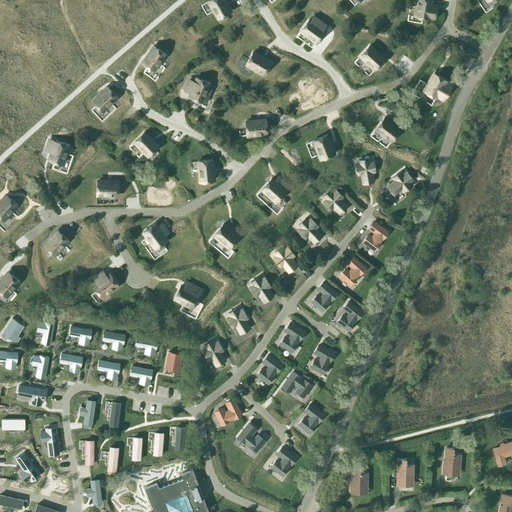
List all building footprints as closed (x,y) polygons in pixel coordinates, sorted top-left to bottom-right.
[(230,11),(223,0),(210,0),(208,1),(218,18),(230,11)] [(417,0),(415,16),(428,18),(429,18),(434,19),(436,6),(431,5),(431,0),(417,0)] [(309,19),(300,31),(317,42),(325,31),(321,28),(323,26),(316,21),(317,20),(313,17),(310,20),(309,19)] [(375,69),(384,59),(369,45),(360,56),(375,69)] [(165,54),(154,46),(142,62),(153,71),(165,54)] [(263,74),(270,62),(253,52),(246,64),(263,74)] [(433,73),(423,91),(435,98),(436,96),(443,100),(451,86),(445,82),(446,81),(433,73)] [(186,82),(182,92),(190,95),(189,96),(202,102),(202,101),(205,102),(210,89),(207,88),(209,83),(196,78),(193,85),(186,82)] [(107,87),(92,101),(102,111),(117,97),(107,87)] [(400,130),(384,118),(375,129),(391,141),(400,130)] [(247,135),(267,134),(265,120),(245,121),(247,135)] [(158,146),(144,132),(134,142),(148,156),(158,146)] [(334,154),(326,135),(313,141),(321,159),(334,154)] [(55,140),(55,142),(48,139),(44,151),(51,153),(49,159),(62,164),(69,145),(55,140)] [(369,162),(369,158),(358,160),(359,164),(356,164),(357,175),(361,174),(363,184),(373,182),(371,172),(375,172),(373,161),(369,162)] [(200,181),(214,180),(212,160),(198,161),(200,181)] [(403,174),(401,171),(392,178),(395,180),(387,186),(393,195),(401,189),(403,191),(411,185),(409,182),(412,180),(406,172),(403,174)] [(274,181),(271,178),(261,189),(276,202),(286,192),(282,189),(286,184),(278,177),(274,181)] [(117,181),(97,181),(97,195),(117,195),(117,181)] [(332,192),(330,189),(322,197),(325,199),(323,202),(330,209),(333,207),(339,213),(347,206),(340,199),(342,196),(335,189),(332,192)] [(17,205),(6,195),(0,202),(0,216),(3,220),(17,205)] [(307,236),(314,242),(321,235),(315,228),(317,226),(310,218),(308,221),(305,218),(297,225),(300,228),(297,230),(305,238),(307,236)] [(222,224),(213,235),(229,248),(238,237),(237,237),(242,231),(229,220),(226,224),(228,226),(227,228),(222,224)] [(388,231),(374,221),(368,228),(375,233),(372,237),(368,234),(363,241),(374,250),(379,243),(382,238),(388,231)] [(157,227),(154,224),(143,232),(155,248),(166,240),(163,236),(168,232),(162,223),(157,227)] [(54,255),(68,240),(58,231),(44,245),(54,255)] [(283,264),(288,271),(297,265),(291,257),(294,255),(287,247),(285,249),(282,246),(274,252),(276,255),(273,258),(280,266),(283,264)] [(365,267),(352,256),(346,262),(353,268),(349,272),(345,269),(340,275),(350,285),(356,278),(355,278),(359,274),(365,267)] [(102,297),(118,285),(109,274),(106,276),(102,271),(93,278),(97,283),(93,286),(102,297)] [(0,281),(0,291),(6,296),(19,281),(8,272),(0,281)] [(258,294),(264,302),(272,296),(267,288),(270,286),(263,277),(261,279),(258,276),(250,282),(252,285),(249,287),(255,296),(258,294)] [(337,293),(323,281),(318,288),(324,293),(320,298),(317,295),(311,301),(322,310),(327,304),(327,303),(331,299),(337,293)] [(174,298),(192,307),(198,295),(197,294),(200,289),(187,282),(184,287),(180,285),(174,298)] [(348,301),(343,308),(350,313),(346,317),(343,315),(337,322),(349,330),(354,323),(353,323),(357,318),(362,312),(348,301)] [(235,325),(240,333),(249,328),(244,320),(247,318),(242,309),(239,311),(237,307),(228,313),(230,316),(227,318),(232,327),(235,325)] [(16,342),(19,337),(16,335),(23,326),(12,318),(4,330),(9,334),(8,336),(16,342)] [(38,322),(37,331),(43,332),(42,336),(41,342),(41,343),(50,344),(53,324),(45,322),(45,323),(38,322)] [(290,322),(285,330),(292,334),(288,339),(285,336),(280,343),(291,351),(296,344),(299,339),(299,340),(304,332),(290,322)] [(70,326),(69,335),(70,335),(76,336),(79,337),(78,343),(88,344),(89,338),(90,338),(91,330),(70,326)] [(104,331),(102,340),(103,340),(109,341),(113,342),(111,348),(121,350),(122,343),(123,344),(124,335),(104,331)] [(136,337),(135,345),(136,345),(136,346),(142,347),(142,346),(145,347),(144,353),(154,355),(155,349),(157,340),(136,337)] [(211,357),(216,366),(225,360),(220,352),(223,350),(217,341),(214,343),(212,340),(203,345),(205,349),(202,350),(208,359),(211,357)] [(310,367),(322,373),(327,365),(326,365),(329,360),(329,361),(333,353),(318,345),(314,352),(321,356),(319,361),(314,359),(310,367)] [(0,351),(0,360),(2,361),(2,360),(6,361),(5,367),(15,368),(15,362),(16,362),(17,353),(0,351)] [(168,352),(165,366),(172,367),(171,370),(181,372),(183,366),(179,366),(181,354),(168,352)] [(61,354),(59,362),(61,362),(61,363),(66,364),(66,363),(70,364),(69,370),(78,372),(79,366),(80,366),(82,357),(61,354)] [(282,365),(268,354),(263,361),(269,366),(266,371),(262,368),(257,375),(268,383),(273,376),(276,371),(276,372),(282,365)] [(33,355),(31,364),(37,366),(37,369),(35,375),(36,375),(35,376),(44,378),(48,357),(39,355),(39,356),(33,355)] [(98,360),(97,369),(98,369),(104,370),(107,371),(106,377),(116,379),(117,372),(118,372),(119,364),(98,360)] [(131,366),(129,374),(131,375),(136,376),(140,376),(139,383),(148,384),(149,378),(150,378),(152,370),(131,366)] [(292,372),(282,386),(289,391),(294,384),(298,387),(296,391),(303,396),(311,384),(304,380),(303,380),(299,377),(299,376),(292,372)] [(17,394),(31,397),(30,403),(39,405),(40,399),(44,400),(46,390),(18,385),(17,394)] [(91,424),(95,400),(85,398),(84,406),(79,405),(78,414),(83,414),(82,422),(91,424)] [(241,415),(234,399),(226,403),(230,410),(225,413),(223,408),(215,412),(221,425),(229,421),(233,418),(234,418),(241,415)] [(117,425),(120,401),(111,400),(109,414),(107,424),(117,425)] [(323,415),(310,404),(304,411),(311,416),(308,420),(304,417),(299,424),(310,433),(315,426),(314,426),(318,421),(323,415)] [(27,417),(4,416),(3,426),(26,427),(27,417)] [(255,429),(249,423),(238,437),(244,442),(245,442),(249,446),(255,451),(264,441),(257,435),(254,439),(250,435),(255,429)] [(45,428),(46,431),(40,432),(41,441),(47,440),(49,455),(58,454),(55,426),(45,428)] [(183,450),(184,426),(175,426),(173,450),(183,450)] [(161,456),(163,431),(154,431),(152,455),(161,456)] [(140,460),(141,436),(132,436),(131,460),(140,460)] [(93,463),(93,439),(84,439),(84,463),(93,463)] [(506,463),(504,456),(511,453),(511,441),(500,445),(500,446),(492,448),(497,465),(506,463)] [(116,470),(118,446),(109,446),(107,470),(116,470)] [(296,457),(282,446),(277,453),(283,458),(280,463),(276,460),(271,467),(282,475),(287,468),(290,464),(296,457)] [(460,458),(460,454),(455,454),(453,454),(453,448),(445,448),(444,462),(443,462),(442,474),(451,474),(451,469),(459,470),(460,458)] [(15,458),(24,470),(19,474),(24,481),(29,478),(31,481),(39,475),(23,453),(15,458)] [(413,468),(413,465),(408,464),(408,465),(405,465),(405,459),(397,459),(397,473),(396,473),(396,485),(405,485),(405,480),(412,480),(413,468)] [(367,476),(367,472),(362,472),(362,473),(359,472),(359,467),(351,467),(351,481),(350,481),(350,493),(359,493),(359,488),(367,488),(367,476)] [(208,511),(201,493),(205,492),(203,488),(200,489),(192,469),(180,474),(182,478),(158,488),(156,483),(144,487),(154,511),(152,511),(208,511)] [(101,502),(98,478),(89,479),(90,487),(85,487),(86,496),(91,495),(92,503),(101,502)] [(23,499),(0,493),(0,502),(21,507),(23,499)] [(499,506),(498,511),(511,511),(511,495),(501,494),(500,502),(502,502),(504,502),(504,506),(502,506),(499,506)]
